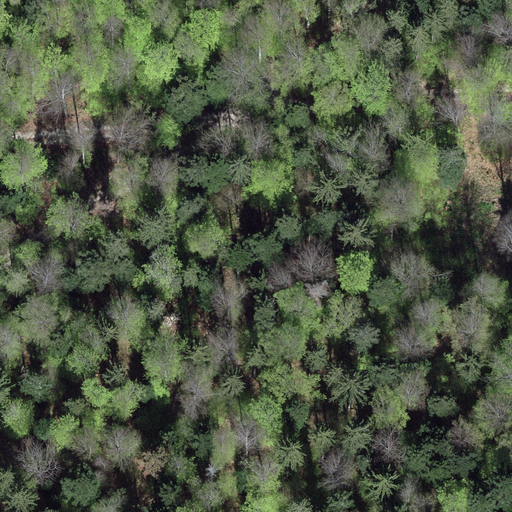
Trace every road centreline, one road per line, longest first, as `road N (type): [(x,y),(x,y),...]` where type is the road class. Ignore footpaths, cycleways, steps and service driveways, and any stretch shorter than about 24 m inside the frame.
road 1 (track): [(253,110),(511,92)]
road 2 (track): [(0,139),(253,110)]
road 3 (track): [(253,110),(377,0)]
